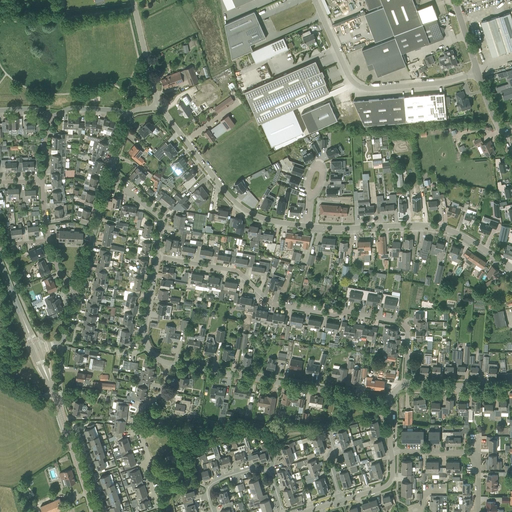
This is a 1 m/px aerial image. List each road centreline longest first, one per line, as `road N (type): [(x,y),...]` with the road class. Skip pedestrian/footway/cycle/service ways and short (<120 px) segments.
road 1 (residential): [(405,383),(407,331),(399,321),(272,304),(237,270),(156,256)]
road 2 (residential): [(389,402),(167,363)]
road 3 (unclassified): [(477,72),(450,84),(360,88),(314,0)]
road 4 (tertiary): [(511,269),(430,225),(305,226)]
road 5 (tertiary): [(305,226),(240,207),(158,105)]
road 6 (residential): [(158,507),(136,418),(162,392),(167,363)]
road 7 (residential): [(77,293),(110,177)]
